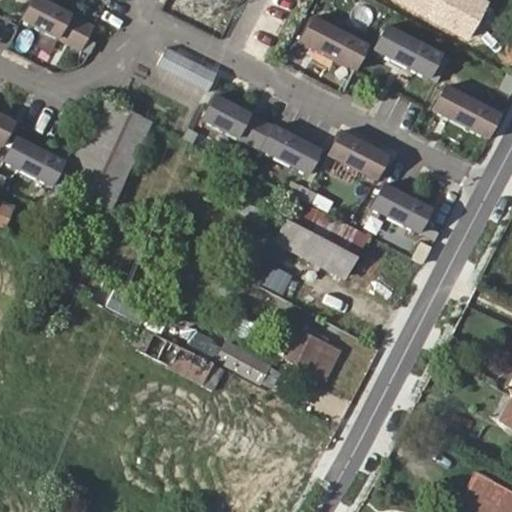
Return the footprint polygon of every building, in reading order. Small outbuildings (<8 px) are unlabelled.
[(40,0),(33,0),(23,21),(91,57),(98,45),(89,40),(95,28),(40,0)] [(401,0),(400,3),(469,41),(487,8),(472,0),(401,0)] [(314,21),(301,44),(358,74),(370,51),(314,21)] [(385,27),(372,50),(428,81),(441,58),(385,27)] [(168,49),(158,68),(209,95),(219,76),(168,49)] [(446,92),(434,114),(490,144),(502,122),(446,92)] [(274,129),(215,98),(203,121),(262,152),(274,129)] [(99,99),(66,165),(72,187),(110,206),(151,126),(99,99)] [(0,144),(4,146),(15,124),(0,116),(0,144)] [(274,129),(262,152),(310,177),(323,155),(274,129)] [(344,136),(332,158),(379,183),(391,160),(344,136)] [(0,170),(48,196),(65,163),(17,137),(0,169),(0,170)] [(385,188),(372,211),(437,245),(441,237),(426,229),(434,214),(385,188)] [(291,197),(281,217),(356,253),(366,233),(291,197)] [(21,212),(0,202),(0,227),(12,233),(21,212)] [(288,223),(277,245),(347,281),(358,260),(288,223)] [(76,261),(125,284),(134,265),(85,242),(76,261)] [(425,247),(415,266),(424,270),(434,252),(425,247)] [(263,263),(254,283),(288,299),(297,279),(263,263)] [(248,288),(245,300),(273,307),(276,295),(248,288)] [(242,339),(251,322),(227,309),(218,326),(242,339)] [(329,380),(342,353),(294,332),(281,358),(329,380)] [(187,354),(154,338),(144,359),(205,387),(214,367),(207,364),(187,354)] [(195,340),(187,354),(207,364),(214,350),(195,340)] [(227,350),(220,364),(261,383),(270,370),(227,350)] [(202,405),(189,423),(227,451),(240,434),(202,405)] [(511,430),(511,424),(504,420),(504,421),(502,426),(511,430)] [(472,511),(511,511),(511,495),(477,477),(462,506),(472,511)]
